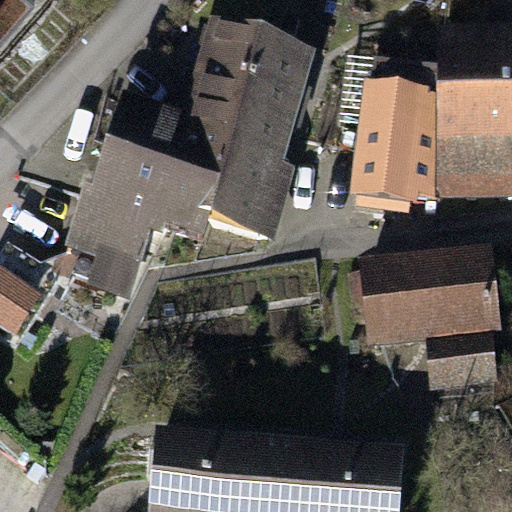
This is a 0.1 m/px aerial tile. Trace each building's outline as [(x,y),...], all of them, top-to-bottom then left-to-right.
[(0,0),(0,16),(14,0),(0,0)] [(218,229),(267,244),(331,72),(226,33),(192,126),(138,107),(82,259),(142,274),(154,235),(206,252),(218,229)] [(511,54),(448,55),(449,208),(511,207),(511,54)] [(379,124),(364,199),(419,209),(435,136),(379,124)] [(374,272),(381,353),(501,343),(494,262),(374,272)] [(441,353),(443,392),(508,388),(506,349),(441,353)] [(176,449),(172,511),(415,511),(419,464),(176,449)]
